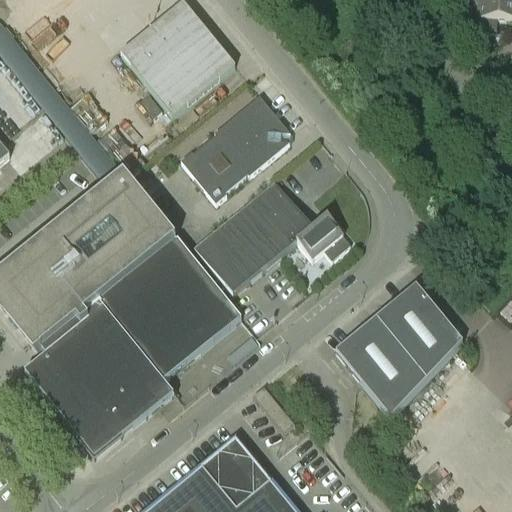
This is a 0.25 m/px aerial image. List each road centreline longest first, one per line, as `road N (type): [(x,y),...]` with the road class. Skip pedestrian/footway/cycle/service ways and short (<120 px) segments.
road 1 (unclassified): [(294,342),(381,271),(396,225),(384,193),(226,0)]
road 2 (unknown): [(396,225),(481,334),(486,356),(474,416),(511,466)]
road 3 (unclassified): [(86,511),(294,342)]
road 4 (unclassified): [(379,511),(348,473),(340,416),(294,342)]
road 5 (residential): [(511,168),(465,96),(511,48)]
road 6 (unknown): [(323,511),(220,403)]
